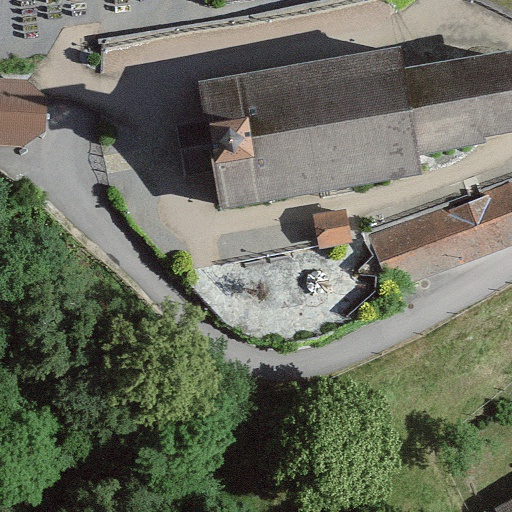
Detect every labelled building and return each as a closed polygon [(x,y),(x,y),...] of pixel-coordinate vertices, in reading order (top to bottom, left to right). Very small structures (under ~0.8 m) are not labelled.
[(374,47),(160,77),(166,117),(149,119),(156,164),(175,161),(182,206),(398,175),(396,159),(468,149),(466,139),(508,133),(497,54),(377,70),(374,47)] [(46,103),(28,83),(0,81),(0,151),(28,152),(44,138),(46,103)] [(511,196),(509,189),(369,244),(389,296),(511,248),(511,196)] [(348,229),(317,232),(319,259),(350,257),(348,229)] [(511,511),(511,491),(480,508),(482,511),(511,511)]
